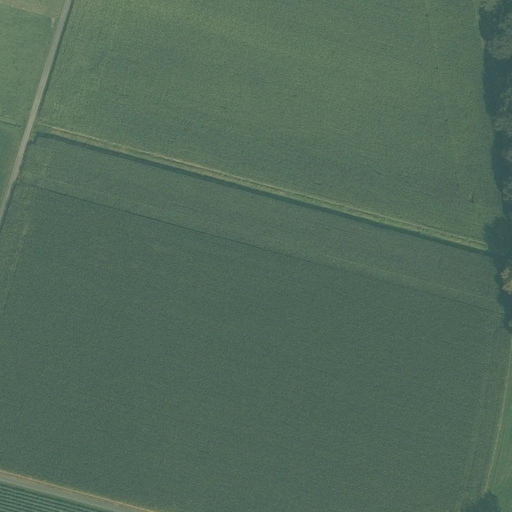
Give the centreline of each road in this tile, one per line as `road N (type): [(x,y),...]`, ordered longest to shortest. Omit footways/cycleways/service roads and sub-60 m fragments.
road 1 (unclassified): [(68,0),(0,220)]
road 2 (track): [(485,0),(511,138)]
road 3 (unclassified): [(124,511),(0,478)]
road 4 (track): [(511,392),(485,511)]
